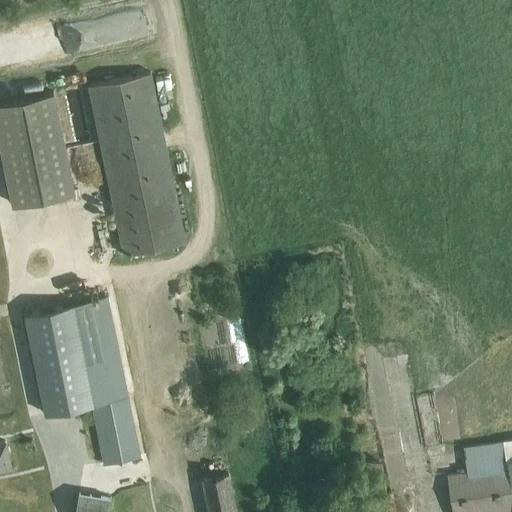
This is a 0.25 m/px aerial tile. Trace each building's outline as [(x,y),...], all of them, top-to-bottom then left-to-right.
[(72,50),(151,38),(146,7),(67,19),(72,50)] [(152,71),(88,84),(123,253),(187,240),(152,71)] [(55,91),(0,101),(0,145),(12,205),(76,191),(55,91)] [(109,297),(24,313),(36,369),(45,413),(93,404),(129,397),(120,353),(109,297)] [(359,399),(349,407),(364,511),(395,511),(392,491),(386,492),(367,386),(358,387),(359,399)] [(129,397),(93,404),(106,462),(141,455),(129,397)] [(400,475),(395,419),(381,420),(386,476),(400,475)] [(0,466),(5,466),(11,465),(5,438),(0,439),(0,438),(0,466)] [(511,438),(503,440),(507,465),(511,492),(511,438)] [(467,471),(448,473),(453,511),(511,511),(511,492),(507,465),(503,440),(464,445),(467,471)] [(152,511),(145,471),(109,478),(113,497),(116,511),(152,511)] [(237,511),(230,472),(201,478),(207,511),(237,511)] [(80,491),(76,511),(110,511),(113,499),(113,497),(112,497),(80,491)]
